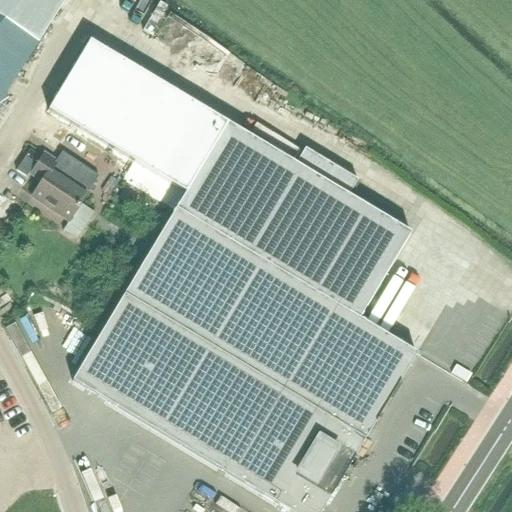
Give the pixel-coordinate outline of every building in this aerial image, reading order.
[(0,0),(0,98),(63,0),(0,0)] [(122,296),(362,441),(414,355),(357,321),(410,234),(347,197),(357,182),(304,150),(294,166),(89,42),(47,111),(184,193),(122,296)] [(261,84),(243,106),(255,117),(274,95),(261,84)] [(30,200),(67,224),(61,233),(74,241),(91,215),(78,207),(98,177),(61,153),(54,163),(42,156),(28,177),(40,185),(30,200)] [(43,289),(37,305),(66,317),(72,300),(43,289)] [(286,511),(319,511),(362,441),(122,296),(70,382),(286,511)] [(458,385),(468,390),(476,374),(466,369),(458,385)]
